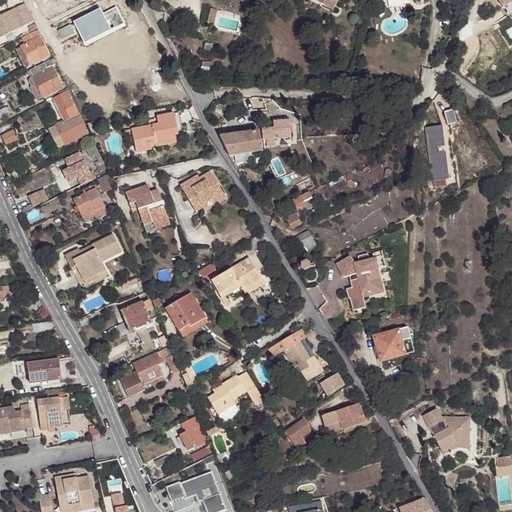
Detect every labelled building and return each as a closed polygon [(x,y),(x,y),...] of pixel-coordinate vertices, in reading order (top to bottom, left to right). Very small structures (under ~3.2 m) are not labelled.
[(338,1),(336,0),(331,0),(328,7),(333,10),(338,1)] [(26,2),(0,15),(0,38),(35,20),(26,2)] [(212,27),(216,14),(209,12),(206,25),(212,27)] [(22,37),(26,44),(34,40),(33,37),(30,34),(22,37)] [(48,55),(38,34),(33,37),(34,40),(26,44),(22,46),(31,64),(48,55)] [(208,44),(206,53),(213,55),(215,47),(208,44)] [(25,66),(31,64),(22,46),(16,49),(25,66)] [(38,85),(44,97),(65,86),(61,80),(60,82),(51,65),(47,67),(45,63),(38,67),(42,73),(34,77),(38,85)] [(30,71),(34,77),(42,73),(38,67),(30,71)] [(282,69),(271,68),(270,75),(282,76),(282,69)] [(29,79),(33,87),(38,85),(34,77),(29,79)] [(38,85),(33,87),(39,99),(44,97),(38,85)] [(58,125),(67,143),(88,133),(69,96),(72,95),(69,87),(60,92),(61,94),(54,97),(66,121),(58,125)] [(0,119),(10,115),(6,108),(0,111),(0,119)] [(178,129),(175,113),(157,117),(158,124),(132,129),(137,151),(152,148),(151,145),(155,143),(157,146),(177,142),(175,134),(178,133),(178,129)] [(265,142),(271,141),(288,139),(286,122),(272,123),(272,129),(261,131),(262,142),(265,142)] [(53,127),(62,146),(67,143),(58,125),(53,127)] [(335,127),(323,126),(322,137),(334,137),(335,127)] [(15,130),(4,136),(8,144),(19,138),(15,130)] [(218,138),(227,156),(260,151),(257,133),(218,138)] [(96,141),(87,146),(102,175),(111,170),(96,141)] [(79,177),(82,185),(97,177),(94,171),(92,171),(83,155),(86,154),(84,151),(81,153),(81,152),(65,159),(70,169),(65,171),(70,182),(79,177)] [(207,209),(207,208),(206,206),(219,198),(220,201),(228,196),(214,173),(206,177),(207,179),(208,180),(204,182),(202,180),(201,177),(184,187),(199,213),(207,209)] [(106,192),(114,188),(108,179),(112,177),(110,174),(99,180),(106,192)] [(345,184),(348,183),(347,184),(347,186),(352,189),(355,183),(351,181),(348,175),(342,178),(345,184)] [(139,209),(146,227),(155,223),(157,226),(172,220),(161,191),(152,194),(150,187),(131,193),(134,204),(131,204),(134,211),(139,209)] [(30,196),(35,207),(50,199),(44,189),(30,196)] [(75,200),(85,218),(107,207),(98,189),(75,200)] [(289,200),(294,210),(302,206),(306,213),(314,209),(305,192),(289,200)] [(206,206),(207,208),(207,209),(208,211),(230,198),(228,196),(220,201),(219,198),(206,206)] [(107,207),(85,218),(88,224),(97,219),(98,221),(111,214),(107,207)] [(346,211),(345,209),(312,226),(313,228),(346,211)] [(296,216),(286,221),(292,231),(302,225),(296,216)] [(155,223),(146,227),(149,233),(173,225),(172,220),(157,226),(155,223)] [(316,246),(309,231),(296,238),(304,253),(316,246)] [(80,267),(87,281),(109,270),(106,262),(126,251),(116,234),(96,245),(98,249),(84,256),(82,252),(81,249),(67,256),(74,270),(80,267)] [(96,245),(82,252),(84,256),(98,249),(96,245)] [(375,259),(378,269),(385,268),(381,252),(374,254),(375,259)] [(349,257),(335,265),(343,279),(356,275),(357,279),(353,281),(354,288),(352,288),(346,290),(349,300),(350,300),(353,312),(360,310),(366,309),(363,298),(362,294),(367,293),(367,295),(371,294),(370,292),(376,291),(371,271),(377,270),(378,269),(375,259),(354,265),(349,257)] [(241,293),(261,281),(249,261),(219,279),(214,272),(202,280),(206,288),(210,285),(218,297),(236,286),(241,293)] [(301,268),(306,272),(310,270),(310,264),(306,261),(302,263),(301,268)] [(109,270),(87,281),(90,286),(112,274),(109,270)] [(367,293),(362,294),(363,298),(383,293),(377,270),(371,271),(376,291),(370,292),(371,294),(367,295),(367,293)] [(264,286),(261,281),(241,293),(244,298),(264,286)] [(0,300),(5,300),(5,298),(25,294),(23,285),(0,288),(0,300)] [(231,299),(241,293),(236,286),(218,297),(221,302),(225,300),(230,297),(231,299)] [(168,310),(182,332),(194,325),(196,327),(208,320),(194,295),(168,310)] [(144,303),(123,313),(133,333),(139,330),(145,343),(143,344),(147,352),(158,347),(147,325),(153,322),(153,321),(160,318),(151,301),(145,304),(144,303)] [(194,325),(182,332),(185,339),(214,321),(212,317),(208,320),(196,327),(194,325)] [(414,352),(407,328),(397,331),(404,354),(414,352)] [(380,361),(404,354),(397,331),(373,337),(380,361)] [(304,332),(270,353),(274,359),(285,352),(301,343),(308,339),(304,332)] [(301,343),(285,352),(296,372),(301,369),(303,374),(310,385),(325,375),(316,360),(312,362),(307,353),(301,343)] [(0,356),(0,358),(0,364),(11,362),(11,356),(9,345),(0,346),(0,356)] [(170,357),(174,354),(170,346),(166,349),(170,357)] [(137,365),(140,372),(146,385),(154,381),(166,375),(162,366),(170,361),(176,372),(181,370),(177,362),(174,354),(170,357),(166,349),(160,352),(161,353),(137,365)] [(307,353),(312,362),(316,360),(311,351),(307,353)] [(423,368),(423,358),(411,357),(409,357),(408,367),(423,368)] [(59,360),(28,364),(30,384),(61,380),(59,360)] [(432,371),(439,370),(437,360),(430,361),(432,371)] [(123,380),(133,399),(149,390),(146,385),(140,372),(134,375),(132,372),(128,374),(129,377),(123,380)] [(257,408),(267,402),(250,375),(241,381),(239,379),(219,390),(222,394),(217,396),(209,401),(219,417),(236,407),(234,403),(248,395),(257,408)] [(347,389),(340,377),(322,388),(330,401),(347,389)] [(274,386),(265,391),(267,395),(277,390),(274,386)] [(60,397),(62,406),(69,405),(68,395),(60,397)] [(50,427),(56,426),(65,424),(62,406),(60,397),(37,400),(42,430),(50,429),(50,427)] [(185,401),(190,414),(196,411),(191,399),(185,401)] [(366,423),(359,405),(337,413),(324,417),(330,435),(345,430),(366,423)] [(35,427),(31,409),(16,412),(15,406),(0,408),(0,430),(11,428),(12,433),(26,430),(26,428),(35,427)] [(458,446),(471,447),(471,420),(443,419),(438,411),(423,419),(430,433),(433,431),(436,437),(434,438),(443,455),(458,446)] [(204,444),(210,443),(201,419),(193,421),(184,425),(187,433),(182,435),(189,452),(204,444)] [(305,422),(288,433),(300,450),(308,444),(304,439),(313,433),(305,422)] [(366,423),(345,430),(346,434),(367,426),(366,423)] [(470,452),(471,447),(458,446),(443,455),(444,458),(458,451),(470,452)] [(208,447),(197,451),(200,458),(211,453),(208,447)] [(200,458),(197,451),(190,454),(193,461),(200,458)] [(214,454),(204,459),(206,463),(215,458),(214,454)] [(167,456),(154,463),(157,469),(170,463),(167,456)] [(511,459),(498,461),(499,470),(511,468),(511,459)] [(213,473),(182,485),(187,498),(188,500),(198,496),(200,503),(204,502),(208,511),(224,511),(228,511),(213,473)] [(82,506),(95,503),(90,476),(77,479),(77,474),(56,478),(57,487),(61,487),(62,491),(58,492),(61,507),(81,503),(82,506)] [(187,498),(182,485),(181,484),(168,489),(173,504),(187,498)] [(122,493),(112,495),(115,510),(116,509),(115,511),(128,511),(127,506),(125,507),(122,493)] [(40,498),(42,511),(54,511),(51,496),(40,498)] [(289,508),(289,511),(324,511),(322,501),(289,508)] [(433,511),(427,502),(403,511),(433,511)] [(74,511),(96,508),(95,503),(82,506),(81,503),(61,507),(62,511),(74,511)]
